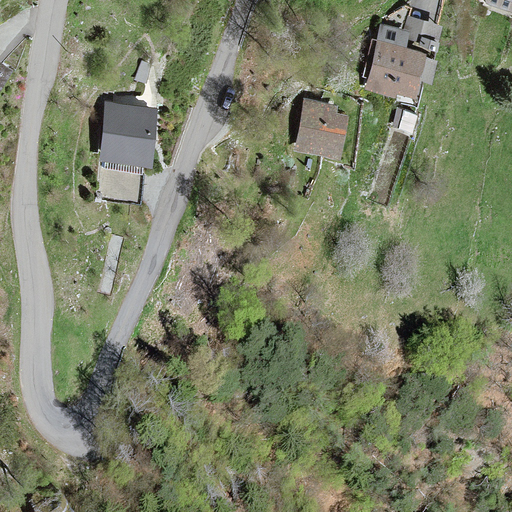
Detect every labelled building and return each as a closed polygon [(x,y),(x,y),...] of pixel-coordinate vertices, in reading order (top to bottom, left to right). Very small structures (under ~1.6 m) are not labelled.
[(511,0),(487,0),(486,2),(511,10),(511,0)] [(436,23),(410,17),(405,35),(431,42),(436,23)] [(406,31),(383,25),(368,86),(390,91),(391,86),(410,90),(414,73),(421,75),(425,55),(418,53),(419,49),(403,45),(406,31)] [(0,84),(9,71),(0,64),(0,84)] [(334,114),(336,106),(308,101),(298,148),(339,156),(347,116),(334,114)] [(155,110),(109,104),(102,159),(148,164),(155,110)]
